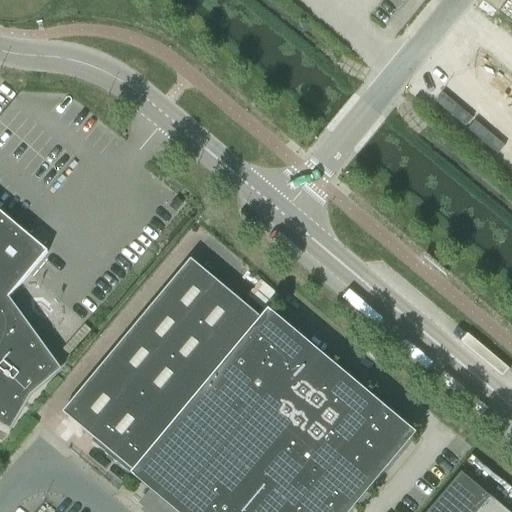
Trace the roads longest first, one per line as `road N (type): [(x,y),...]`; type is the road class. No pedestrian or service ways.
road 1 (track): [(511,348),(157,49),(102,32),(0,31)]
road 2 (tertiary): [(279,216),(113,77),(76,60),(0,51)]
road 3 (tertiary): [(511,409),(279,216)]
road 4 (unclassified): [(279,216),(459,0)]
road 5 (unclassified): [(103,511),(39,459),(0,506)]
